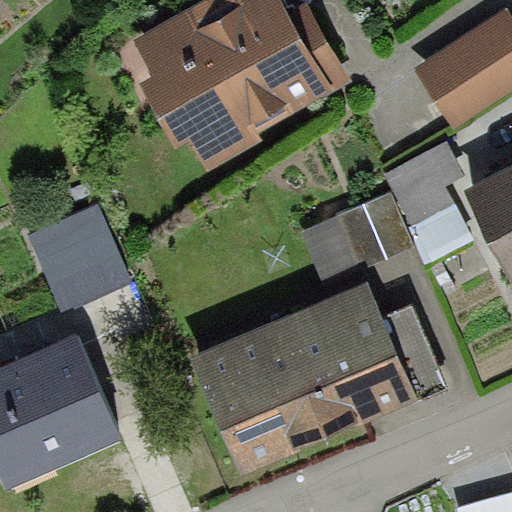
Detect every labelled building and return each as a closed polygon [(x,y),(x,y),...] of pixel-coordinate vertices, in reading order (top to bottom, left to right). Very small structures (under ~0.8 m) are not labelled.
[(201,14),(136,52),(157,87),(138,98),(174,159),(189,150),(205,176),(347,91),(301,14),(283,25),(267,0),(243,0),(206,22),(201,14)] [(511,32),(500,15),(412,74),(453,135),(511,94),(511,32)] [(382,178),(390,196),(411,240),(458,217),(447,192),(459,186),(442,150),(382,178)] [(511,283),(511,176),(463,201),(506,287),(511,283)] [(390,196),(298,242),(318,280),(356,261),(365,279),(418,252),(411,240),(390,196)] [(94,212),(23,246),(59,320),(130,286),(94,212)] [(359,295),(197,366),(247,479),(442,394),(409,318),(376,333),(359,295)] [(78,346),(0,380),(0,472),(9,494),(121,445),(78,346)] [(470,511),(511,511),(511,491),(468,502),(470,511)]
